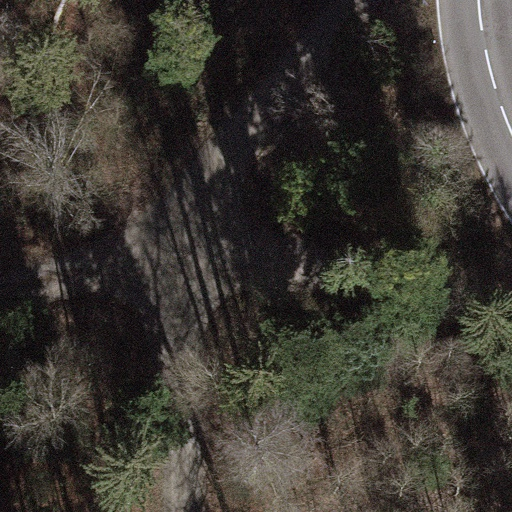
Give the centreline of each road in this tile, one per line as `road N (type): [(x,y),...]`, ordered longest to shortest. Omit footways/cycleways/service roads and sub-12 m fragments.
road 1 (track): [(178,264),(511,323)]
road 2 (track): [(178,264),(215,161),(262,90),(355,0)]
road 3 (track): [(178,264),(187,511)]
road 4 (track): [(0,302),(178,264)]
road 5 (tertiary): [(480,0),(485,45),(511,125)]
